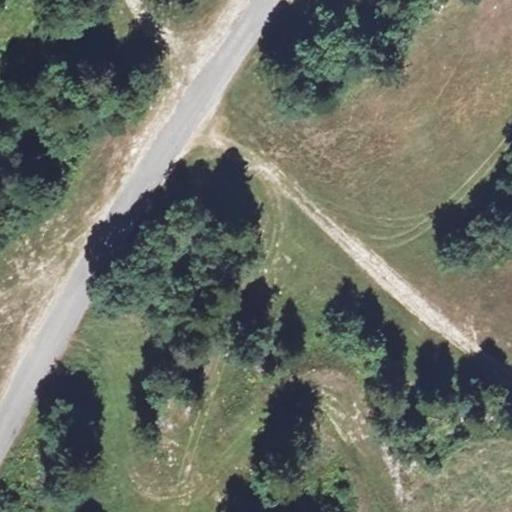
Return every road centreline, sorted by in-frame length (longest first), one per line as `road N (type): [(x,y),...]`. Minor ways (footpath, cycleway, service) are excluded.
road 1 (unclassified): [(0,434),(209,81),(270,0)]
road 2 (track): [(209,81),(247,154),(511,373)]
